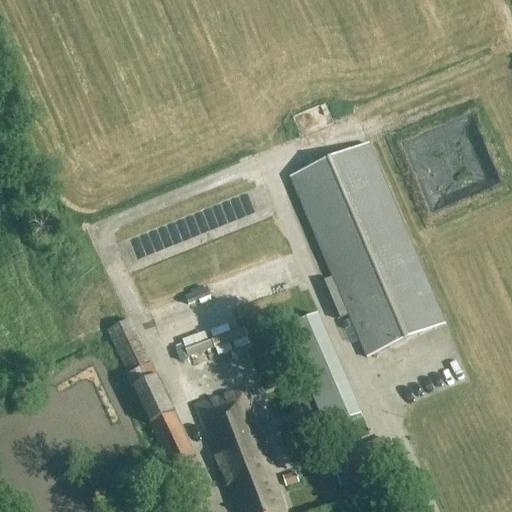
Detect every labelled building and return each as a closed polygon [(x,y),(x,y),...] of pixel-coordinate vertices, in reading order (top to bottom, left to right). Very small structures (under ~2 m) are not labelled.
[(500,62),(487,66),(491,79),(504,76),(500,62)] [(439,149),(463,132),(455,120),(431,137),(439,149)] [(290,180),(367,359),(445,326),(368,146),(290,180)] [(224,240),(150,257),(160,298),(241,279),(240,277),(254,274),(258,293),(310,281),(302,246),(310,244),(307,229),(285,234),(286,242),(262,247),(249,195),(215,203),(224,240)] [(188,307),(210,298),(207,290),(185,298),(188,307)] [(282,333),(325,434),(360,419),(317,318),(282,333)] [(156,379),(129,324),(106,335),(127,378),(123,380),(168,471),(196,457),(175,415),(173,416),(155,379),(156,379)] [(244,330),(211,342),(215,351),(248,339),(244,330)] [(188,360),(212,351),(209,342),(184,351),(188,360)] [(241,511),(284,511),(265,459),(269,456),(245,393),(203,408),(241,511)] [(342,485),(394,465),(384,440),(333,460),(342,485)] [(306,477),(322,472),(316,456),(301,462),(306,477)] [(281,479),(284,489),(297,485),(294,475),(281,479)]
